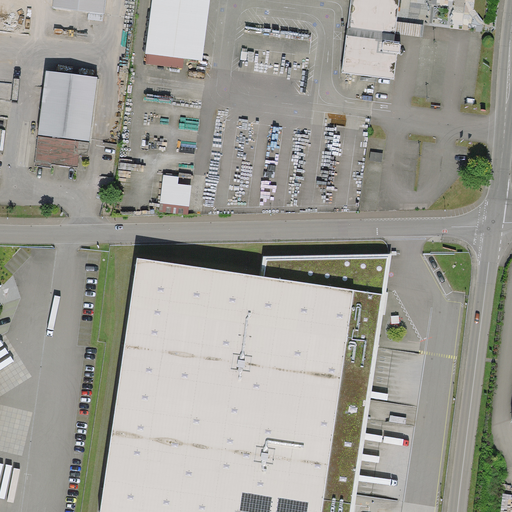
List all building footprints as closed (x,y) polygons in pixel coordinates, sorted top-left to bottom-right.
[(105,0),(54,0),(54,7),(104,13),(105,0)] [(211,0),(352,0),(343,74),(395,80),(398,54),(401,54),(402,45),(394,44),(399,0),(153,0),(146,54),(204,61),(211,0)] [(46,71),(37,136),(43,136),(91,143),(99,78),(46,71)] [(91,143),(43,136),(40,163),(78,168),(79,156),(89,157),(91,143)] [(390,257),(341,258),(337,286),(383,294),(384,291),(390,257)] [(265,276),(139,259),(99,511),(352,511),(380,315),(383,294),(337,286),(341,258),(267,258),(265,276)] [(389,292),(384,291),(383,294),(380,315),(386,315),(389,292)]
